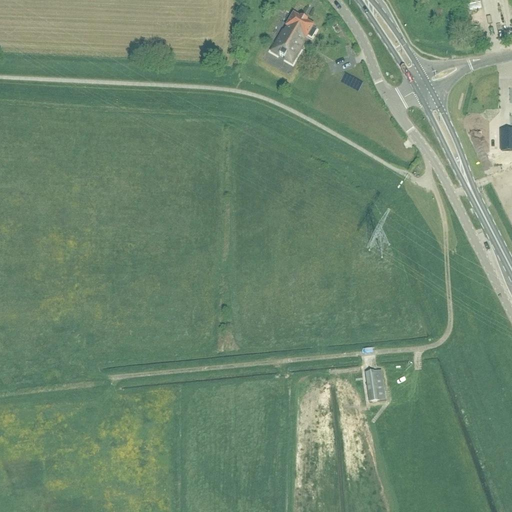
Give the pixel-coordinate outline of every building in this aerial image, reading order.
[(470,0),(473,9),(488,5),(486,0),(470,0)] [(302,43),(305,38),(306,39),(307,37),(311,40),(316,32),(312,30),(313,28),(307,24),(307,22),(301,18),(300,20),(294,16),(287,28),(288,29),(285,33),(284,33),(272,52),(291,64),(303,44),(302,43)] [(502,82),(482,83),(483,103),(503,102),(502,82)] [(511,132),(501,133),(501,153),(511,152),(511,132)] [(408,141),(401,147),(408,155),(415,149),(408,141)] [(381,373),(374,374),(365,375),(369,405),(385,402),(381,373)]
